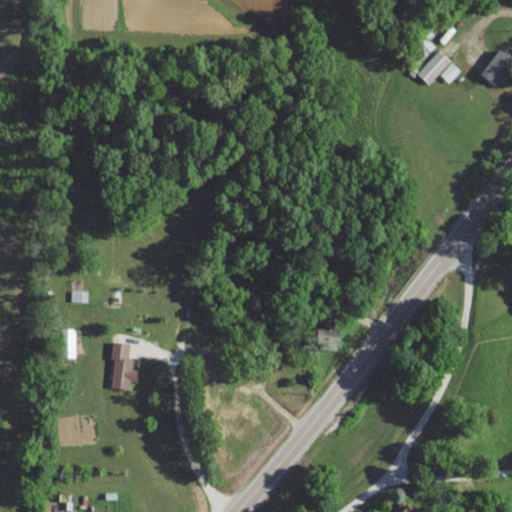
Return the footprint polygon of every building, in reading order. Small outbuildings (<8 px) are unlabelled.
[(477,79),(495,94),(511,73),(511,67),(497,55),(477,79)] [(457,77),(436,56),(414,79),(426,91),(437,80),(445,88),(457,77)] [(84,297),(70,297),(70,307),(84,307),(84,297)] [(336,329),(311,329),(311,354),(336,354),(336,329)] [(73,334),(56,334),(56,364),(73,364),(73,334)] [(107,395),(127,396),(130,349),(110,348),(107,395)] [(255,433),(244,410),(224,419),(234,442),(255,433)]
